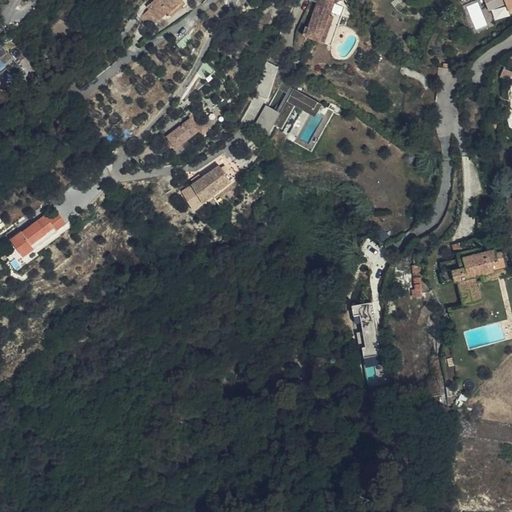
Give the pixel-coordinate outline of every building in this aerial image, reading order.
[(162,0),(153,10),(155,12),(167,23),(175,15),(176,17),(186,3),(182,0),(162,0)] [(344,2),(343,0),(312,0),(311,4),(317,6),(308,31),(305,30),(302,38),(319,44),(329,16),(330,17),(331,15),(338,18),(341,19),(344,11),(348,9),(344,2)] [(511,13),(511,0),(484,0),(489,12),(507,4),(511,14),(511,13)] [(167,23),(155,12),(145,22),(157,34),(167,23)] [(338,18),(331,15),(330,17),(329,16),(319,44),(327,47),(338,18)] [(0,41),(0,70),(1,71),(16,59),(1,41),(0,41)] [(293,84),(284,79),(278,92),(286,96),(277,114),(268,109),(258,129),(270,136),(274,128),(282,132),(294,108),(311,116),(318,104),(290,89),(293,84)] [(318,104),(311,116),(313,117),(316,119),(318,114),(322,106),(318,104)] [(190,120),(188,117),(165,135),(167,138),(169,141),(174,146),(176,149),(199,131),(190,120)] [(203,120),(195,126),(199,131),(202,135),(210,129),(203,120)] [(192,185),(203,204),(233,179),(228,171),(225,173),(220,167),(192,185)] [(194,211),(203,204),(192,185),(182,192),(194,211)] [(56,235),(66,227),(56,214),(47,221),(45,217),(24,232),(23,231),(8,242),(23,261),(57,236),(56,235)] [(492,235),(488,221),(475,226),(479,240),(492,235)] [(511,278),(511,267),(510,262),(501,265),(499,255),(484,259),(481,245),(466,248),(468,257),(463,258),(464,263),(449,268),(451,277),(448,278),(451,289),(466,284),(473,309),(489,304),(485,287),(511,278)] [(413,287),(414,296),(423,296),(422,287),(413,287)] [(382,353),(374,301),(355,304),(355,307),(353,307),(360,356),(382,353)]
